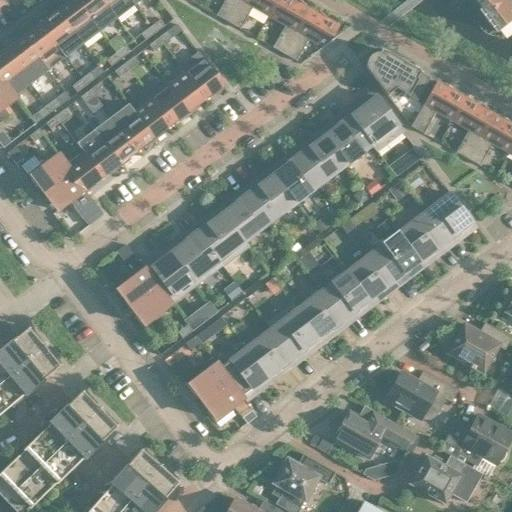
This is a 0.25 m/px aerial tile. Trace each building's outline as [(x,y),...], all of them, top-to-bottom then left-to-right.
[(81,45),(98,32),(73,0),(69,0),(65,4),(63,1),(54,9),(81,45)] [(73,0),(98,32),(115,19),(101,0),(73,0)] [(101,0),(115,19),(132,5),(128,0),(101,0)] [(224,0),(215,16),(227,23),(239,0),(224,0)] [(251,8),(267,17),(276,0),(239,0),(227,23),(239,30),(251,8)] [(271,48),(283,55),(309,10),(291,0),(276,0),(267,17),(284,26),(271,48)] [(511,0),(471,0),(496,32),(511,20),(511,0)] [(45,19),(38,24),(63,58),(81,45),(54,9),(44,16),(45,19)] [(309,10),(283,55),(295,62),(307,40),(320,50),(334,39),(333,38),(331,37),(338,26),(309,10)] [(158,20),(149,27),(154,34),(163,26),(158,20)] [(46,71),(63,58),(38,24),(31,30),(29,27),(19,35),(46,71)] [(139,34),(144,41),(154,34),(149,27),(139,34)] [(157,38),(162,45),(172,37),(167,31),(157,38)] [(29,84),(46,71),(19,35),(9,42),(11,45),(4,50),(29,84)] [(157,38),(148,46),(152,52),(162,45),(157,38)] [(124,46),(114,53),(119,60),(129,52),(124,46)] [(13,96),(29,84),(4,50),(0,53),(0,79),(1,81),(13,96)] [(409,64),(408,63),(407,63),(406,63),(404,63),(403,64),(379,50),(378,51),(378,54),(377,54),(375,54),(374,54),(373,55),(372,55),(370,56),(368,57),(366,59),(365,62),(365,63),(364,65),(364,67),(365,69),(366,71),(386,97),(395,90),(406,97),(414,102),(427,78),(411,69),(411,67),(411,66),(410,65),(409,64)] [(119,60),(114,53),(105,61),(110,67),(119,60)] [(213,97),(223,88),(197,53),(179,66),(204,100),(211,94),(213,97)] [(137,63),(132,57),(123,64),(128,71),(137,63)] [(128,71),(123,64),(113,72),(118,78),(128,71)] [(196,105),(204,100),(179,66),(178,67),(183,73),(167,85),(162,79),(161,79),(188,115),(198,108),(196,105)] [(90,72),(80,79),(85,86),(94,78),(90,72)] [(75,93),(85,86),(80,79),(70,87),(75,93)] [(161,79),(144,92),(169,126),(176,120),(178,123),(188,115),(161,79)] [(0,121),(7,116),(2,109),(15,99),(13,96),(1,81),(0,81),(0,121)] [(464,98),(435,82),(418,111),(409,127),(422,134),(434,112),(450,122),(464,98)] [(88,90),(93,97),(103,89),(98,83),(88,90)] [(93,97),(88,90),(79,98),(84,104),(93,97)] [(144,92),(127,106),(154,141),(164,134),(162,131),(169,126),(144,92)] [(375,151),(401,132),(371,92),(358,102),(360,104),(347,115),(370,146),(375,151)] [(46,105),(50,112),(60,105),(55,98),(46,105)] [(467,131),(455,153),(466,160),(492,115),(464,98),(450,122),(467,131)] [(46,105),(36,113),(41,119),(50,112),(46,105)] [(110,119),(135,152),(142,146),(144,149),(154,141),(127,106),(110,119)] [(54,116),(59,123),(68,116),(64,109),(54,116)] [(319,131),(345,165),(370,146),(347,115),(333,125),(331,122),(319,131)] [(511,125),(492,115),(466,160),(478,167),(491,145),(507,154),(511,144),(511,125)] [(54,116),(44,124),(49,130),(59,123),(54,116)] [(110,119),(92,132),(119,167),(129,160),(128,157),(135,152),(110,119)] [(42,136),(37,129),(27,137),(32,143),(42,136)] [(296,153),(319,184),(345,165),(319,131),(307,140),(309,143),(296,153)] [(109,175),(119,167),(92,132),(75,145),(100,178),(108,172),(109,175)] [(0,147),(1,149),(9,143),(2,134),(0,133),(0,147)] [(59,157),(70,173),(85,193),(95,186),(93,183),(100,178),(75,145),(59,157)] [(14,150),(6,156),(11,164),(19,157),(14,150)] [(268,170),(293,203),(319,184),(296,153),(282,163),(280,161),(268,170)] [(37,186),(43,193),(70,173),(59,157),(57,154),(43,164),(42,162),(25,175),(35,188),(37,186)] [(404,170),(397,161),(387,168),(394,178),(404,170)] [(245,192),(268,223),(293,203),(268,170),(256,179),(258,182),(245,192)] [(410,189),(420,181),(412,171),(402,178),(410,189)] [(85,193),(70,173),(43,193),(57,211),(70,201),(72,203),(85,193)] [(368,198),(380,188),(373,180),(361,189),(368,198)] [(395,198),(405,191),(397,180),(387,188),(395,198)] [(357,205),(367,198),(360,189),(350,196),(357,205)] [(217,209),(242,242),(268,223),(245,192),(231,202),(229,200),(217,209)] [(422,214),(446,245),(459,235),(461,237),(474,228),(448,194),(422,214)] [(377,208),(373,202),(363,209),(368,216),(377,208)] [(207,220),(194,231),(217,261),(242,242),(217,209),(205,218),(207,220)] [(347,221),(354,229),(363,222),(357,214),(347,221)] [(432,255),(446,245),(422,214),(397,233),(422,267),(434,258),(432,255)] [(318,235),(328,227),(321,219),(311,226),(318,235)] [(346,236),(354,230),(354,229),(347,221),(339,227),(346,236)] [(191,280),(217,261),(194,231),(180,241),(178,238),(166,247),(191,280)] [(397,233),(371,252),(395,284),(408,273),(410,276),(422,267),(397,233)] [(120,259),(129,252),(124,245),(115,253),(120,259)] [(143,269),(155,284),(166,299),(169,304),(194,285),(191,280),(166,247),(154,256),(156,259),(143,269)] [(277,255),(283,262),(285,264),(294,257),(292,255),(286,248),(277,255)] [(318,267),(307,252),(296,259),(308,275),(318,267)] [(381,294),(395,284),(371,252),(345,271),(371,306),(383,297),(381,294)] [(116,289),(127,305),(155,284),(143,269),(141,266),(128,277),(129,279),(116,289)] [(359,315),(371,306),(345,271),(320,291),(344,322),(357,312),(359,315)] [(232,282),(222,290),(229,301),(240,292),(232,282)] [(166,299),(155,284),(127,305),(135,315),(133,317),(142,330),(159,317),(158,315),(170,305),(169,304),(166,299)] [(294,310),(320,344),(332,335),(330,333),(344,322),(320,291),(294,310)] [(511,317),(511,297),(511,299),(509,298),(503,309),(505,310),(504,312),(511,317)] [(294,310),(269,329),(293,361),(306,351),(308,353),(320,344),(294,310)] [(195,312),(183,322),(185,326),(190,332),(203,322),(195,312)] [(477,334),(462,326),(446,353),(458,361),(457,363),(471,371),(473,369),(481,373),(496,347),(503,351),(509,339),(483,324),(477,334)] [(176,333),(181,339),(190,332),(185,326),(176,333)] [(0,362),(10,374),(42,348),(27,328),(0,350),(0,362)] [(279,371),(293,361),(269,329),(243,348),(269,383),(281,374),(279,371)] [(184,344),(189,350),(199,343),(194,337),(184,344)] [(42,348),(10,374),(25,393),(26,394),(58,367),(42,348)] [(257,392),(269,383),(243,348),(218,367),(228,381),(242,399),(255,389),(257,392)] [(0,382),(10,374),(0,362),(0,382)] [(196,395),(201,402),(228,381),(218,367),(215,363),(202,373),(200,371),(183,384),(193,397),(196,395)] [(420,419),(425,421),(429,421),(434,416),(436,413),(444,400),(450,403),(452,398),(456,391),(421,371),(415,382),(399,373),(383,400),(418,420),(419,419),(420,419)] [(0,382),(0,413),(25,393),(10,374),(0,382)] [(207,409),(204,411),(214,424),(231,411),(229,409),(242,399),(228,381),(201,402),(207,409)] [(81,392),(50,421),(51,422),(68,439),(98,410),(81,392)] [(115,427),(98,410),(68,439),(84,456),(85,457),(115,427)] [(332,440),(367,459),(379,438),(405,452),(414,436),(371,411),(365,422),(347,412),(332,440)] [(245,425),(254,418),(250,412),(240,419),(245,425)] [(455,421),(438,451),(449,457),(454,459),(464,465),(466,461),(471,464),(469,468),(485,477),(492,463),(495,464),(496,462),(499,462),(503,458),(504,453),(502,451),(511,436),(476,417),(469,429),(455,421)] [(24,448),(25,448),(41,465),(68,439),(51,422),(24,448)] [(315,449),(325,455),(330,446),(313,436),(309,443),(316,447),(316,448),(315,449)] [(68,439),(41,465),(57,482),(84,456),(68,439)] [(57,482),(41,465),(25,448),(0,472),(0,476),(30,508),(57,482)] [(112,482),(112,483),(130,498),(158,466),(139,450),(112,482)] [(271,484),(275,486),(270,495),(277,499),(273,505),(285,511),(297,511),(316,479),(326,485),(333,473),(305,457),(298,467),(285,460),(271,484)] [(424,457),(408,485),(443,505),(449,494),(464,503),(480,475),(449,457),(443,468),(424,457)] [(386,464),(390,477),(394,476),(401,464),(395,461),(386,464)] [(130,498),(146,511),(151,511),(177,483),(158,466),(130,498)] [(88,511),(118,511),(130,498),(112,483),(88,511)] [(262,492),(254,488),(251,494),(258,498),(262,492)] [(146,511),(130,498),(118,511),(146,511)] [(280,511),(263,502),(256,511),(255,511),(233,499),(225,511),(280,511)] [(376,511),(362,503),(356,511),(349,511),(341,507),(338,511),(376,511)]
